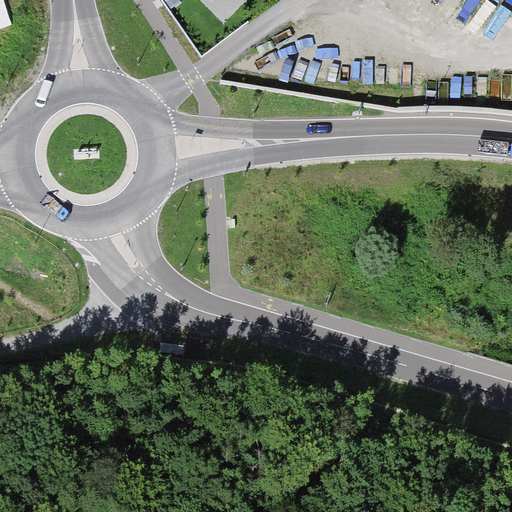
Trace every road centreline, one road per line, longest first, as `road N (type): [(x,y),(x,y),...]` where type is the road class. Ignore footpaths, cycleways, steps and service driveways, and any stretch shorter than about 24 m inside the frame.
road 1 (tertiary): [(511,398),(185,307),(127,253),(112,221)]
road 2 (trunk): [(511,139),(440,132),(315,138)]
road 3 (residential): [(136,102),(297,0)]
road 4 (secondary): [(315,138),(147,113)]
road 5 (secondary): [(153,184),(315,138)]
road 6 (track): [(0,347),(123,308),(154,284)]
